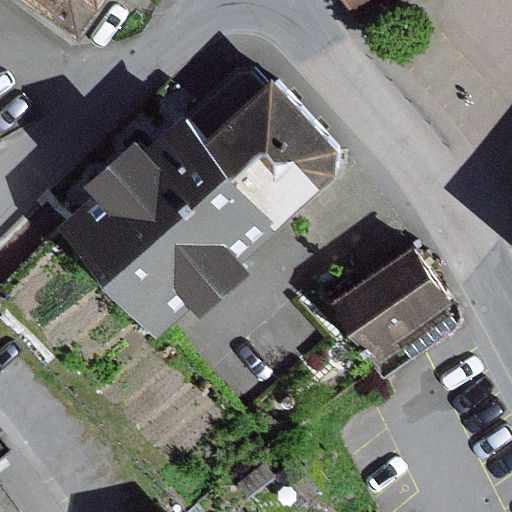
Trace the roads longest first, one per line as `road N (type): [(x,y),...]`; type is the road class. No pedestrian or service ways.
road 1 (residential): [(0,218),(228,0)]
road 2 (residential): [(459,223),(271,0)]
